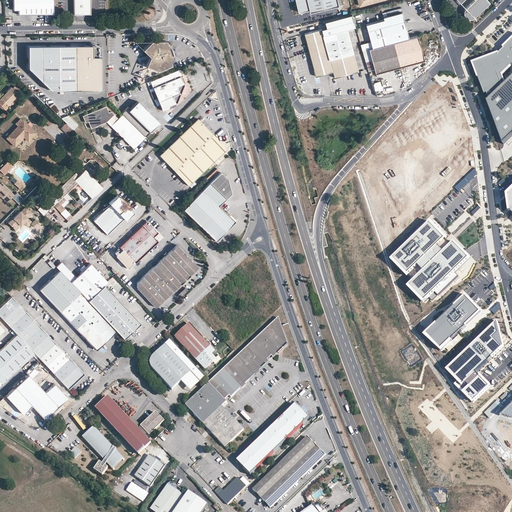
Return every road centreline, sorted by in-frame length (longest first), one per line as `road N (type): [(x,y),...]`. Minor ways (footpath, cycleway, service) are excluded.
road 1 (trunk): [(224,0),(311,317),(390,511)]
road 2 (trunk): [(331,311),(248,0)]
road 3 (tertiary): [(370,511),(268,241)]
road 4 (trunk): [(331,311),(318,247),(321,207),(406,99)]
road 5 (tertiary): [(268,0),(298,106),(406,99)]
road 6 (unclassified): [(454,51),(481,130),(501,263)]
road 7 (trunk): [(411,511),(331,311)]
road 8 (unclassified): [(126,168),(29,262),(0,242)]
road 9 (unclassified): [(160,27),(0,28)]
road 10 (tertiary): [(264,227),(222,76)]
road 11 (unclassified): [(0,411),(23,428),(46,430),(123,361)]
road 12 (unknown): [(104,379),(25,300),(18,289),(29,262)]
road 13 (unclassified): [(123,361),(224,266)]
road 14 (unclassified): [(126,168),(224,266)]
road 15 (unclassified): [(222,76),(126,168)]
